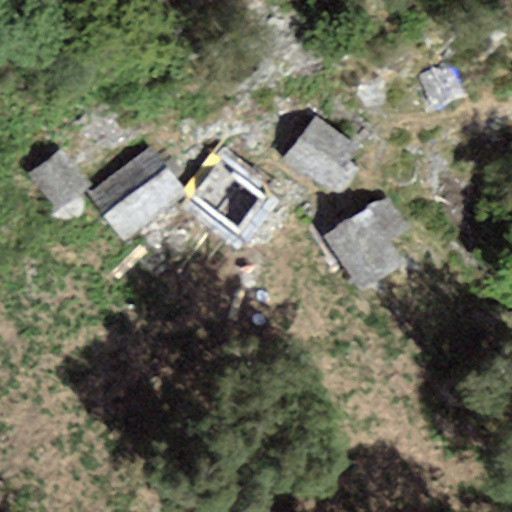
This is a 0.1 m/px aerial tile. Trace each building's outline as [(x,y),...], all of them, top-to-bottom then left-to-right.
[(454,64),(417,78),(429,110),(466,96),(454,64)] [(357,150),(311,117),(280,160),(326,193),(357,150)] [(88,194),(121,242),(186,197),(152,148),(88,194)] [(60,150),(27,176),(56,213),(89,187),(60,150)] [(266,198),(219,161),(189,199),(237,236),(266,198)] [(385,195),(324,236),(361,291),(402,263),(387,242),(408,228),(385,195)]
